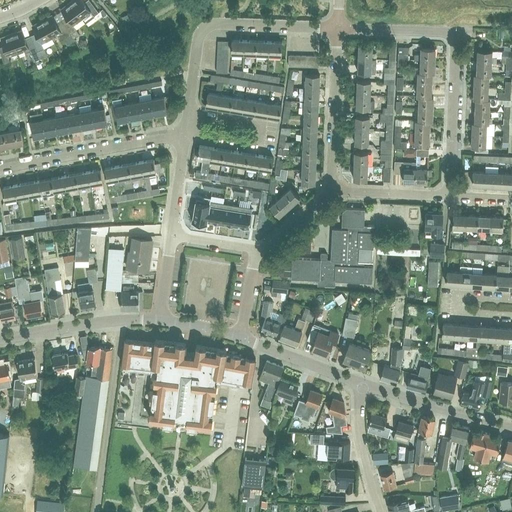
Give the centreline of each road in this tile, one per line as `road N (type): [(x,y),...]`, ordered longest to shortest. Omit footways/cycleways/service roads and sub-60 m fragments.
road 1 (residential): [(449,197),(447,41),(440,33),(337,31)]
road 2 (residential): [(186,113),(197,37),(209,24),(337,31)]
road 3 (residential): [(97,511),(117,321)]
road 4 (residential): [(0,170),(182,135)]
road 5 (residential): [(183,128),(256,141),(260,125),(186,113)]
road 6 (tertiary): [(511,428),(354,380)]
road 7 (residential): [(330,191),(337,31)]
road 8 (unclassified): [(380,511),(354,420),(354,380)]
road 9 (residential): [(511,316),(456,312),(457,296),(511,300)]
